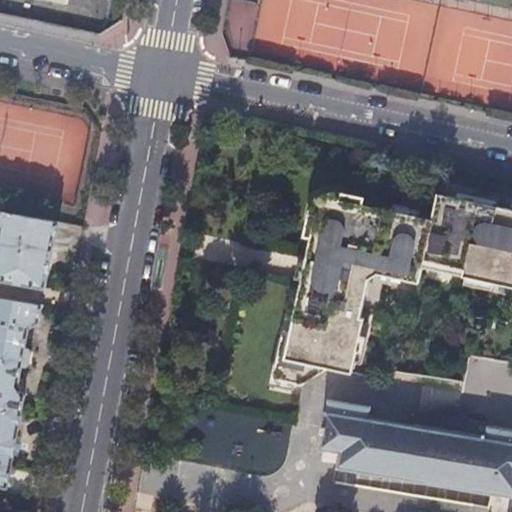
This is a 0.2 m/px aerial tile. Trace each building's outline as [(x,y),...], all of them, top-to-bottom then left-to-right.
[(459,190),(457,198),(467,200),(500,207),(502,199),(459,190)] [(305,236),(313,238),(319,214),(321,204),(331,198),(366,205),(367,197),(341,191),(336,191),(333,192),(329,193),(323,195),(321,197),(318,200),(315,203),(313,206),(311,210),(310,214),(305,236)] [(511,209),(500,207),(467,200),(457,198),(440,194),(434,219),(419,216),(395,211),(366,205),(331,198),(321,204),(319,214),(313,238),(309,258),(304,280),(298,305),(295,320),(292,331),(282,380),(296,383),(303,385),(305,385),(331,367),(357,372),(360,354),(360,351),(365,327),(366,319),(363,318),(369,280),(381,272),(422,281),(425,267),(427,259),(466,268),(465,275),(467,275),(495,281),(511,285),(511,209)] [(421,209),(396,204),(395,211),(419,216),(421,209)] [(49,270),(58,222),(4,212),(0,232),(0,280),(15,283),(19,265),(49,270)] [(309,258),(301,257),(296,279),(304,280),(309,258)] [(466,268),(427,259),(425,267),(465,275),(466,268)] [(495,281),(467,275),(466,283),(493,289),(495,281)] [(42,305),(0,297),(0,407),(21,413),(24,395),(17,384),(28,329),(38,323),(42,305)] [(291,303),(288,318),(295,320),(298,305),(291,303)] [(372,329),(365,327),(360,351),(360,354),(367,355),(372,329)] [(294,390),(296,383),(282,380),(292,331),(285,329),(278,361),(274,360),(269,384),(294,390)] [(323,425),(322,433),(325,434),(322,447),(343,451),(340,466),(501,496),(501,494),(511,495),(511,431),(492,428),(497,398),(375,377),(370,406),(332,400),(330,412),(328,412),(326,426),(323,425)] [(260,428),(262,417),(190,403),(179,455),(276,474),(284,433),(260,428)] [(0,407),(0,461),(11,465),(21,413),(0,407)] [(0,461),(0,486),(4,488),(11,465),(0,461)]
